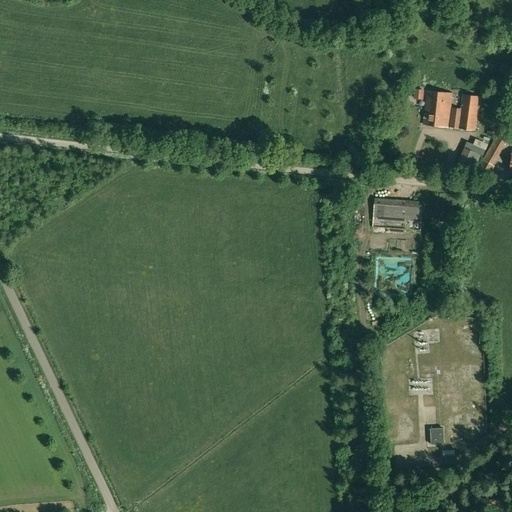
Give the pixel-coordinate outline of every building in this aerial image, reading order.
[(414,89),(414,98),(423,99),(424,89),(414,89)] [(422,125),(448,128),(452,93),(426,90),(422,125)] [(462,94),(460,108),(452,107),(449,127),(475,131),(475,130),(478,107),(477,107),(479,96),(462,94)] [(490,147),(500,152),(507,140),(497,134),(490,147)] [(471,173),(479,154),(464,147),(456,166),(471,173)] [(482,160),(476,174),(488,178),(494,166),(482,160)] [(372,228),(382,228),(421,231),(422,202),(374,198),(372,228)] [(431,444),(444,444),(443,428),(429,429),(431,444)]
